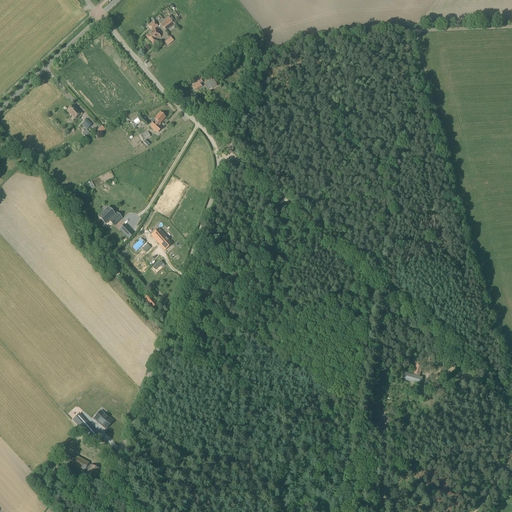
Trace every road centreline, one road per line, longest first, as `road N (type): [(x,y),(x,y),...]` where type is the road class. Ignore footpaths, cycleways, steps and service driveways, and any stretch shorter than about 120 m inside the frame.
road 1 (unclassified): [(100,511),(218,166),(211,139),(99,16)]
road 2 (track): [(511,398),(227,152)]
road 3 (track): [(411,30),(511,369)]
road 4 (track): [(411,30),(334,34),(269,54),(227,152)]
road 5 (track): [(387,289),(357,474),(375,511)]
road 6 (unclassified): [(0,108),(99,16)]
